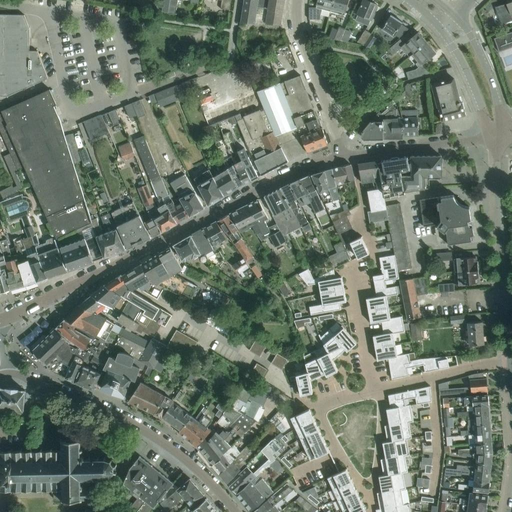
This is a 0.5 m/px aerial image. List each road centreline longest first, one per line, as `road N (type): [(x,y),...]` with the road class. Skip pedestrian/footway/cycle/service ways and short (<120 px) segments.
road 1 (residential): [(343,157),(296,171),(0,320)]
road 2 (residential): [(2,373),(128,422),(191,467),(232,511)]
road 3 (tertiary): [(509,356),(496,137)]
road 4 (residential): [(366,227),(381,251),(355,276),(365,357),(378,387)]
road 5 (residential): [(370,498),(331,439),(320,405),(378,387)]
road 6 (residential): [(343,157),(298,26),(297,0)]
road 7 (residential): [(496,137),(343,157)]
road 8 (residential): [(509,356),(378,387)]
road 9 (tertiary): [(496,137),(491,83),(454,16)]
road 10 (tertiary): [(440,29),(496,137)]
